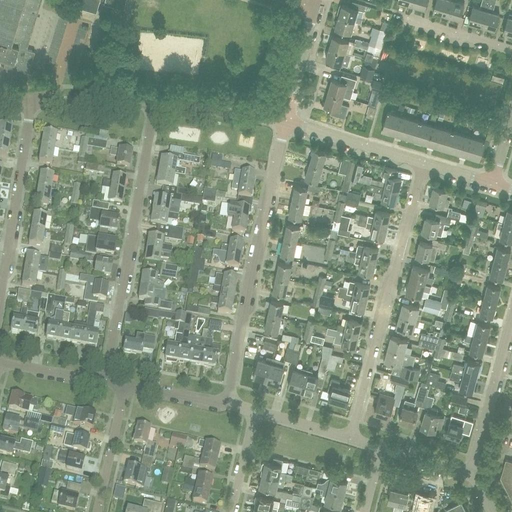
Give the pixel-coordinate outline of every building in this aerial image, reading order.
[(0,0),(0,58),(5,60),(4,64),(17,68),(18,64),(30,68),(35,51),(27,49),(38,9),(41,0),(0,0)] [(183,23),(190,0),(180,0),(174,20),(183,23)] [(427,0),(412,0),(411,5),(425,9),(427,0)] [(446,15),(450,0),(436,0),(433,12),(446,15)] [(464,4),(458,2),(458,0),(450,0),(446,15),(460,19),(464,4)] [(481,26),(489,0),(482,0),(480,8),(473,6),(468,22),(481,26)] [(500,14),(493,12),(496,0),(489,0),(481,26),(495,30),(500,14)] [(342,4),(338,16),(355,21),(361,23),(362,19),(356,17),(358,10),(364,11),(366,5),(352,1),(350,7),(342,4)] [(163,50),(160,66),(222,79),(225,63),(221,62),(223,53),(237,56),(242,32),(247,32),(250,15),(234,12),(233,15),(207,9),(203,27),(192,24),(190,35),(180,32),(179,36),(162,33),(159,49),(163,50)] [(352,33),(355,21),(338,16),(335,28),(352,33)] [(133,18),(130,32),(147,36),(150,22),(133,18)] [(383,22),(381,29),(387,31),(389,24),(383,22)] [(385,38),(387,31),(381,29),(379,36),(385,38)] [(382,47),(385,38),(379,36),(372,34),(369,43),(382,47)] [(332,36),(329,48),(345,53),(349,41),(332,36)] [(380,55),(382,47),(369,43),(367,49),(364,48),(363,53),(352,50),(351,54),(365,58),(371,60),(377,62),(379,55),(380,55)] [(342,64),(345,53),(329,48),(325,59),(342,64)] [(386,60),(389,50),(384,48),(380,59),(386,60)] [(391,62),(394,51),(389,50),(386,60),(391,62)] [(397,64),(400,53),(394,51),(391,62),(397,64)] [(402,65),(405,55),(400,53),(397,64),(402,65)] [(407,67),(411,56),(405,55),(402,65),(407,67)] [(413,69),(416,58),(411,56),(407,67),(413,69)] [(418,70),(421,60),(416,58),(413,69),(418,70)] [(375,69),(377,62),(371,60),(369,67),(375,69)] [(424,72),(427,61),(421,60),(418,70),(424,72)] [(429,73),(432,63),(427,61),(424,72),(429,73)] [(434,75),(438,64),(432,63),(429,73),(434,75)] [(440,77),(443,66),(438,64),(434,75),(440,77)] [(373,75),(375,69),(369,67),(364,66),(361,76),(372,80),(373,75)] [(445,78),(448,68),(443,66),(440,77),(445,78)] [(451,80),(454,69),(448,68),(445,78),(451,80)] [(456,82),(459,71),(454,69),(451,80),(456,82)] [(461,83),(465,73),(459,71),(456,82),(461,83)] [(467,85),(470,74),(465,73),(461,83),(467,85)] [(472,86),(475,76),(470,74),(467,85),(472,86)] [(332,79),(328,92),(343,96),(345,89),(353,91),(356,79),(341,75),(339,81),(332,79)] [(503,83),(504,78),(493,75),(491,79),(503,83)] [(478,88),(481,78),(475,76),(472,86),(478,88)] [(483,90),(486,79),(481,78),(478,88),(483,90)] [(488,91),(492,81),(486,79),(483,90),(488,91)] [(371,89),(380,92),(383,83),(373,81),(371,89)] [(494,93),(497,82),(492,81),(488,91),(494,93)] [(499,95),(502,84),(497,82),(494,93),(499,95)] [(383,85),(380,94),(389,97),(391,87),(383,85)] [(341,104),(343,96),(328,92),(324,105),(332,108),(330,114),(344,118),(348,106),(341,104)] [(366,117),(372,119),(373,119),(376,108),(369,106),(366,117)] [(390,132),(396,114),(388,111),(382,130),(390,132)] [(398,135),(404,116),(396,114),(390,132),(398,135)] [(407,137),(412,119),(404,116),(398,135),(407,137)] [(484,116),(481,125),(490,127),(492,118),(484,116)] [(415,140),(420,121),(412,119),(407,137),(415,140)] [(423,142),(428,124),(420,121),(415,140),(423,142)] [(0,124),(0,139),(9,142),(12,126),(0,124)] [(431,145),(437,126),(428,124),(423,142),(431,145)] [(439,147),(445,129),(437,126),(431,145),(439,147)] [(447,150),(453,131),(445,129),(439,147),(447,150)] [(456,152),(461,134),(453,131),(447,150),(456,152)] [(44,132),(41,147),(54,149),(57,134),(44,132)] [(88,139),(93,140),(94,138),(94,135),(82,133),(81,138),(78,153),(86,155),(86,154),(86,152),(88,139)] [(464,154),(469,136),(461,134),(456,152),(464,154)] [(472,157),(477,139),(469,136),(464,154),(472,157)] [(0,155),(7,157),(9,142),(0,139),(0,155)] [(106,142),(93,140),(88,139),(86,152),(88,152),(89,148),(105,150),(107,142),(106,142)] [(486,141),(477,139),(472,157),(480,159),(486,141)] [(52,165),(54,149),(41,147),(39,162),(52,165)] [(129,167),(132,152),(119,150),(111,149),(110,156),(118,157),(116,165),(129,167)] [(314,149),(309,164),(322,167),(327,152),(314,149)] [(85,159),(86,155),(78,153),(78,158),(78,162),(84,163),(84,159),(85,159)] [(200,159),(183,156),(182,163),(199,165),(200,159)] [(175,168),(176,162),(176,161),(171,160),(161,158),(159,171),(184,176),(185,174),(187,175),(187,170),(185,170),(175,168)] [(352,176),(356,161),(349,160),(347,169),(341,167),(340,173),(345,175),(352,176)] [(231,165),(209,161),(208,162),(208,167),(215,168),(230,170),(231,165)] [(356,163),(352,179),(359,180),(363,165),(356,163)] [(85,171),(104,174),(105,167),(86,164),(85,171)] [(318,182),(322,167),(309,164),(305,178),(318,182)] [(402,178),(396,176),(398,169),(383,166),(383,167),(382,170),(383,172),(383,173),(385,174),(388,175),(386,182),(372,179),(371,183),(399,190),(402,178)] [(213,180),(215,168),(208,167),(206,178),(213,180)] [(255,173),(234,170),(232,182),(253,186),(255,173)] [(172,188),(174,175),(184,177),(184,176),(159,171),(157,185),(172,188)] [(41,173),(38,186),(57,189),(57,186),(52,185),(53,175),(41,173)] [(112,176),(111,182),(103,181),(102,188),(124,192),(126,178),(112,176)] [(251,198),(253,186),(232,182),(231,189),(239,191),(238,196),(251,198)] [(396,203),(399,190),(371,183),(369,189),(384,193),(382,199),(396,203)] [(73,184),(72,192),(79,193),(80,185),(73,184)] [(56,193),(57,189),(38,186),(36,204),(48,206),(50,192),(56,193)] [(295,186),(292,201),(305,204),(308,189),(295,186)] [(430,202),(448,207),(450,200),(445,199),(447,191),(433,187),(430,202)] [(122,205),(124,192),(102,188),(110,190),(108,203),(122,205)] [(204,190),(203,195),(225,199),(226,193),(217,192),(216,192),(204,190)] [(347,195),(347,197),(359,200),(361,194),(348,191),(347,195)] [(77,205),(79,196),(79,193),(72,192),(70,204),(77,205)] [(180,202),(187,203),(189,196),(176,194),(171,193),(170,200),(155,198),(153,211),(178,215),(180,202)] [(225,199),(203,195),(202,199),(202,202),(214,204),(215,198),(225,199)] [(358,206),(359,200),(347,197),(346,202),(345,202),(343,212),(345,204),(358,207),(358,206)] [(343,212),(345,202),(338,200),(336,210),(343,212)] [(483,218),(487,203),(477,200),(473,215),(483,218)] [(93,201),(92,208),(108,211),(109,205),(99,203),(99,202),(93,201)] [(302,219),(305,204),(292,201),(289,216),(302,219)] [(247,222),(249,208),(229,205),(227,218),(234,219),(247,222)] [(102,216),(103,211),(108,211),(92,208),(92,209),(90,209),(87,208),(86,212),(90,213),(88,221),(100,223),(99,230),(98,234),(107,236),(108,231),(116,232),(118,219),(102,216)] [(459,220),(461,213),(449,209),(447,217),(458,220),(459,220)] [(340,222),(343,212),(336,210),(334,220),(340,222)] [(177,221),(178,215),(153,211),(150,224),(166,226),(167,219),(177,221)] [(376,211),(374,217),(368,216),(360,215),(355,213),(354,218),(388,226),(391,214),(376,211)] [(34,214),(31,229),(44,231),(47,216),(34,214)] [(456,226),(458,220),(447,217),(436,214),(434,220),(426,218),(422,232),(436,235),(441,237),(445,225),(449,226),(449,225),(456,226)] [(477,224),(479,217),(473,216),(472,219),(471,223),(471,224),(470,224),(468,231),(484,235),(484,233),(476,230),(477,226),(477,224)] [(385,239),(388,226),(354,218),(359,219),(358,225),(366,226),(365,227),(372,229),(370,235),(385,239)] [(245,233),(247,222),(234,219),(232,231),(245,233)] [(511,242),(511,225),(504,224),(498,222),(496,228),(502,230),(500,239),(511,242)] [(287,224),(284,239),(297,242),(300,226),(287,224)] [(67,225),(65,235),(72,236),(73,230),(74,226),(67,225)] [(338,234),(349,237),(351,231),(339,228),(338,234)] [(42,247),(44,231),(31,229),(29,244),(42,247)] [(210,232),(197,230),(196,236),(196,238),(195,243),(201,244),(202,241),(202,237),(215,239),(216,234),(210,232)] [(335,231),(331,230),(327,248),(333,250),(334,249),(336,241),(338,232),(337,232),(335,231)] [(483,238),(484,235),(468,231),(465,244),(472,246),(475,235),(483,238)] [(184,241),(185,235),(170,233),(169,240),(181,242),(182,241),(184,241)] [(71,246),(72,236),(65,235),(64,245),(71,246)] [(149,236),(146,249),(171,253),(172,247),(162,245),(163,238),(149,236)] [(113,255),(115,241),(87,237),(85,253),(95,255),(96,252),(113,255)] [(294,257),(297,242),(284,239),(281,254),(294,257)] [(435,245),(433,245),(420,242),(416,256),(429,260),(434,261),(438,248),(445,250),(447,243),(436,240),(435,245)] [(221,244),(220,252),(241,255),(243,243),(230,241),(229,246),(221,244)] [(376,262),(379,250),(359,245),(357,253),(348,251),(344,249),(343,254),(376,262)] [(50,246),(49,254),(61,255),(62,248),(50,246)] [(498,247),(494,261),(506,265),(511,250),(498,247)] [(194,253),(192,264),(204,266),(205,261),(200,261),(202,250),(200,250),(194,248),(194,253)] [(333,252),(333,250),(327,248),(324,258),(330,259),(331,259),(331,260),(331,258),(336,260),(337,254),(333,253),(333,252)] [(169,259),(170,253),(171,254),(171,253),(146,249),(144,262),(159,264),(160,257),(169,259)] [(71,251),(69,259),(90,263),(92,255),(71,251)] [(226,265),(239,268),(241,255),(220,252),(214,251),(213,256),(215,256),(217,257),(218,259),(220,263),(221,264),(223,265),(226,265)] [(460,262),(457,272),(464,274),(476,277),(477,271),(473,270),(473,271),(465,269),(466,264),(469,255),(463,253),(460,262)] [(60,262),(61,255),(49,254),(49,260),(60,262)] [(373,274),(376,262),(343,254),(345,255),(344,259),(346,260),(354,262),(354,263),(360,265),(359,271),(373,274)] [(27,255),(24,270),(37,272),(40,257),(27,255)] [(109,277),(111,264),(96,261),(94,274),(109,277)] [(502,280),(506,265),(494,261),(490,276),(502,280)] [(279,262),(276,277),(289,280),(292,265),(279,262)] [(204,267),(204,266),(192,264),(190,275),(189,281),(197,283),(198,278),(199,272),(201,273),(203,273),(204,267)] [(161,265),(160,270),(179,273),(180,268),(177,268),(177,267),(161,265)] [(450,270),(435,266),(433,272),(448,276),(450,270)] [(413,267),(409,280),(432,286),(434,278),(427,276),(429,271),(413,267)] [(35,287),(37,272),(24,270),(22,285),(32,287),(31,292),(42,294),(43,294),(44,289),(35,287)] [(179,275),(179,273),(160,270),(160,271),(159,277),(176,280),(176,279),(178,279),(179,275)] [(56,291),(63,293),(67,272),(59,271),(56,291)] [(471,283),(472,277),(463,275),(464,274),(457,272),(454,282),(461,283),(462,280),(471,283)] [(164,284),(156,282),(157,277),(157,276),(147,274),(142,274),(140,286),(163,290),(164,284)] [(237,278),(224,275),(216,274),(214,286),(235,290),(237,278)] [(108,286),(95,284),(93,284),(94,278),(81,276),(80,282),(87,284),(84,301),(97,303),(97,299),(106,300),(108,286)] [(317,284),(317,286),(324,288),(326,289),(331,290),(333,282),(326,280),(326,278),(326,277),(324,277),(321,276),(319,276),(317,284)] [(286,295),(289,280),(276,277),(273,292),(286,295)] [(430,293),(432,286),(409,280),(405,294),(421,298),(423,291),(430,293)] [(197,284),(197,283),(189,281),(187,288),(193,289),(194,284),(197,284)] [(367,298),(370,286),(350,281),(348,288),(340,286),(339,291),(367,298)] [(487,284),(483,299),(496,303),(500,288),(487,284)] [(161,303),(163,290),(140,286),(138,299),(145,300),(144,307),(158,309),(159,303),(161,303)] [(233,302),(235,290),(214,286),(213,292),(221,293),(220,299),(233,302)] [(322,296),(324,288),(317,286),(314,296),(321,297),(322,296)] [(23,334),(31,292),(18,290),(17,296),(16,301),(22,302),(19,319),(13,318),(11,332),(23,334)] [(364,310),(367,298),(339,291),(339,292),(338,296),(343,298),(343,299),(352,301),(350,307),(364,310)] [(27,313),(31,292),(23,334),(35,336),(38,322),(39,315),(27,313)] [(45,313),(48,295),(43,294),(42,294),(39,312),(45,313)] [(54,296),(48,295),(45,313),(51,314),(54,296)] [(334,298),(322,296),(321,297),(319,306),(332,309),(334,298)] [(230,314),(233,302),(220,299),(220,300),(212,298),(211,304),(219,306),(218,312),(230,314)] [(426,298),(425,304),(447,310),(447,309),(450,299),(449,299),(447,307),(440,305),(441,302),(426,298)] [(453,311),(456,301),(450,299),(447,309),(453,311)] [(492,317),(496,303),(483,299),(479,314),(492,317)] [(271,300),(268,315),(281,318),(284,302),(271,300)] [(171,311),(171,304),(161,303),(159,303),(158,309),(171,311)] [(403,303),(400,315),(416,319),(419,307),(403,303)] [(95,347),(98,333),(91,332),(93,330),(96,313),(103,315),(104,307),(90,304),(90,305),(89,310),(87,318),(86,325),(83,345),(95,347)] [(445,316),(447,310),(425,304),(423,310),(445,316)] [(210,310),(187,306),(186,306),(186,312),(209,316),(210,310)] [(330,315),(332,309),(319,306),(318,313),(330,315)] [(451,321),(453,311),(447,309),(447,310),(445,316),(444,319),(451,321)] [(175,322),(176,314),(156,311),(155,318),(165,319),(171,320),(170,322),(175,322)] [(58,340),(63,313),(59,312),(58,320),(56,319),(55,325),(49,324),(46,338),(58,340)] [(66,327),(69,314),(63,313),(58,340),(70,342),(74,323),(73,323),(72,328),(66,327)] [(184,324),(186,314),(176,313),(176,314),(175,322),(179,323),(184,324)] [(278,333),(281,318),(268,315),(265,330),(278,333)] [(420,320),(416,319),(400,315),(397,327),(413,332),(414,326),(418,327),(420,320)] [(338,324),(337,329),(358,334),(361,322),(347,319),(346,326),(338,324)] [(315,322),(308,320),(306,330),(313,331),(315,322)] [(477,321),(475,331),(471,329),(470,335),(465,334),(486,340),(490,325),(477,321)] [(83,345),(86,325),(74,323),(70,342),(83,345)] [(178,361),(184,324),(179,323),(177,332),(176,334),(174,346),(167,345),(165,359),(166,359),(166,362),(171,363),(172,360),(178,361)] [(214,368),(217,355),(220,355),(221,346),(218,346),(212,345),(212,341),(213,332),(220,334),(221,325),(210,323),(208,331),(202,366),(214,368)] [(190,363),(192,349),(186,348),(188,337),(189,333),(190,325),(184,324),(178,361),(190,363)] [(437,343),(442,328),(441,328),(440,333),(438,332),(437,337),(422,333),(420,339),(437,343)] [(444,329),(442,328),(437,343),(437,346),(443,348),(446,339),(442,338),(444,329)] [(355,347),(358,334),(337,329),(336,335),(334,342),(341,343),(355,347)] [(202,366),(208,331),(203,330),(201,339),(200,339),(198,350),(192,349),(190,363),(202,366)] [(311,341),(312,335),(313,331),(306,330),(303,340),(309,341),(310,341),(311,341)] [(482,355),(486,340),(465,334),(464,341),(472,343),(469,351),(482,355)] [(152,352),(155,338),(137,335),(136,342),(125,341),(123,352),(141,355),(142,351),(152,352)] [(325,338),(312,335),(311,341),(323,344),(325,338)] [(391,336),(388,349),(404,353),(407,340),(391,336)] [(437,343),(420,339),(419,344),(418,345),(435,350),(433,356),(434,356),(437,346),(437,343)] [(265,341),(263,347),(263,348),(275,351),(277,344),(265,341)] [(290,362),(296,343),(290,342),(288,348),(284,360),(290,362)] [(300,344),(296,343),(290,362),(297,364),(301,352),(298,351),(300,344)] [(443,348),(437,346),(434,356),(442,359),(443,355),(446,356),(448,350),(443,348)] [(412,367),(415,356),(404,353),(388,349),(385,361),(401,365),(398,375),(418,381),(421,369),(412,367)] [(450,358),(462,361),(463,359),(464,354),(452,351),(450,358)] [(342,363),(344,358),(331,355),(329,360),(342,363)] [(266,380),(272,358),(271,363),(259,359),(253,377),(266,380)] [(284,366),(275,364),(276,360),(272,358),(266,380),(279,384),(284,366)] [(327,367),(329,360),(322,358),(319,370),(325,372),(327,367)] [(481,365),(480,363),(467,359),(465,366),(454,363),(452,370),(451,370),(451,371),(476,377),(478,371),(480,370),(481,369),(482,366),(481,365)] [(301,391),(307,370),(301,368),(300,371),(293,369),(288,387),(301,391)] [(312,371),(307,370),(301,391),(313,394),(318,377),(311,375),(312,371)] [(472,393),(476,377),(451,371),(449,379),(461,382),(459,389),(472,393)] [(439,374),(430,372),(426,384),(444,389),(446,383),(438,381),(439,374)] [(393,375),(392,378),(391,382),(404,386),(407,387),(408,383),(409,379),(393,374),(393,375)] [(346,404),(350,390),(338,386),(340,381),(332,378),(328,391),(330,392),(328,399),(346,404)] [(418,406),(423,407),(427,395),(429,389),(419,386),(414,402),(405,400),(399,420),(413,425),(417,411),(417,410),(418,406)] [(388,417),(394,398),(380,393),(374,413),(388,417)] [(468,398),(452,393),(449,404),(465,408),(468,398)] [(36,407),(37,401),(12,395),(8,409),(27,413),(29,405),(36,407)] [(435,431),(436,426),(442,428),(445,417),(436,415),(437,410),(430,408),(433,397),(427,395),(423,407),(428,409),(427,412),(426,411),(421,427),(435,431)] [(91,429),(95,415),(70,409),(66,408),(65,416),(73,418),(72,424),(78,426),(91,429)] [(51,425),(52,419),(41,416),(40,422),(43,423),(51,425)] [(452,416),(446,435),(459,439),(461,432),(469,435),(473,422),(452,416)] [(42,426),(43,423),(40,422),(25,418),(24,423),(19,422),(6,418),(2,431),(16,435),(18,428),(37,432),(38,427),(40,428),(41,425),(42,426)] [(53,419),(52,419),(51,425),(65,428),(66,421),(53,418),(53,419)] [(63,435),(65,428),(51,425),(49,432),(63,435)] [(145,446),(142,458),(142,459),(152,461),(156,444),(146,442),(150,429),(137,426),(133,443),(145,446)] [(89,439),(75,436),(75,437),(66,434),(63,447),(85,452),(89,439)] [(177,446),(179,436),(172,434),(170,444),(177,446)] [(184,448),(186,438),(179,436),(177,446),(184,448)] [(32,443),(21,440),(19,447),(14,445),(14,444),(0,440),(0,453),(11,456),(12,450),(23,453),(29,455),(31,450),(31,449),(34,450),(36,444),(32,443)] [(203,449),(202,455),(217,458),(220,446),(199,441),(197,448),(203,449)] [(80,473),(83,461),(68,457),(69,455),(60,453),(58,462),(66,464),(65,469),(80,473)] [(214,471),(217,458),(202,455),(200,461),(184,457),(181,468),(192,471),(193,465),(199,467),(199,468),(214,471)] [(281,472),(282,467),(283,460),(274,458),(272,464),(266,463),(264,462),(262,463),(261,468),(262,470),(264,470),(263,475),(292,482),(293,475),(281,472)] [(149,474),(152,461),(142,459),(140,469),(127,466),(123,483),(135,486),(142,488),(146,474),(149,474)] [(500,478),(511,501),(511,461),(506,460),(500,478)] [(42,461),(41,468),(45,469),(49,470),(51,470),(53,464),(42,461)] [(6,487),(8,476),(14,478),(17,467),(3,464),(0,473),(0,474),(2,474),(1,479),(0,478),(0,493),(0,494),(0,498),(8,500),(11,489),(6,487)] [(306,474),(308,468),(296,465),(295,471),(306,474)] [(160,466),(159,478),(167,479),(169,468),(160,466)] [(321,471),(308,468),(306,474),(320,477),(321,471)] [(283,487),(285,480),(291,482),(292,482),(263,475),(260,487),(276,491),(277,486),(283,487)] [(184,480),(183,485),(209,491),(212,479),(198,476),(196,483),(184,480)] [(347,483),(331,478),(329,479),(327,480),(326,481),(325,482),(322,483),(320,483),(318,482),(316,487),(344,494),(347,483)] [(299,500),(303,485),(296,483),(295,487),(299,488),(298,491),(295,490),(294,494),(282,491),(281,497),(287,498),(287,499),(299,501),(299,500)] [(65,495),(61,494),(54,492),(51,503),(58,505),(57,507),(74,511),(80,487),(68,484),(65,495)] [(205,504),(209,491),(183,485),(182,492),(193,494),(192,501),(205,504)] [(304,485),(303,485),(299,500),(320,506),(312,504),(314,497),(302,494),(304,485)] [(341,507),(344,494),(316,487),(316,488),(323,490),(321,495),(326,496),(325,503),(341,507)] [(388,502),(396,504),(395,508),(395,509),(396,511),(397,511),(399,511),(402,510),(403,506),(405,506),(409,493),(392,488),(388,502)] [(258,496),(255,508),(270,511),(277,511),(278,508),(273,507),(274,500),(258,496)] [(429,511),(433,499),(419,496),(415,511),(419,511),(429,511)] [(297,507),(299,501),(287,499),(286,505),(297,507)] [(319,511),(320,506),(299,500),(299,501),(297,507),(298,508),(299,507),(311,510),(311,509),(319,511)] [(157,511),(159,506),(146,502),(143,511),(139,511),(127,509),(126,511),(157,511)] [(465,511),(461,503),(443,511),(465,511)]
